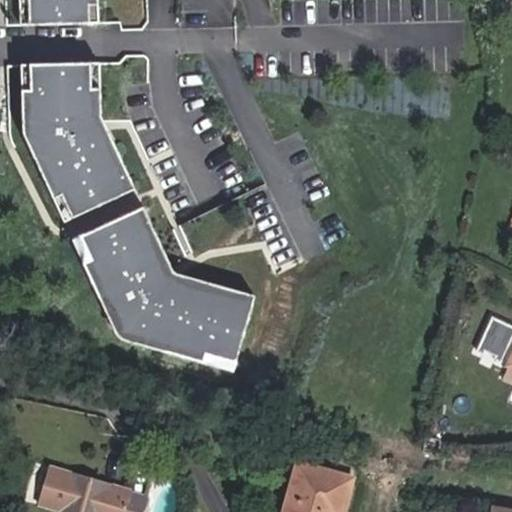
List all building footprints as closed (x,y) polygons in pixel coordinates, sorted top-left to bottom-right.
[(30,25),(29,0),(20,0),(21,25),(30,25)] [(29,0),(30,25),(89,23),(88,0),(29,0)] [(98,23),(96,0),(88,0),(89,23),(98,23)] [(100,91),(99,63),(90,64),(91,91),(100,91)] [(90,64),(30,66),(31,93),(25,93),(26,138),(67,222),(136,191),(100,118),(100,91),(91,91),(90,64)] [(30,66),(21,66),(22,93),(25,93),(31,93),(30,66)] [(254,296),(177,275),(143,208),(82,239),(95,264),(87,268),(124,341),(207,364),(210,355),(236,362),(254,296)] [(95,264),(82,239),(74,243),(87,268),(95,264)] [(511,327),(494,318),(478,353),(484,356),(486,353),(496,358),(495,361),(502,364),(509,349),(511,350),(511,360),(510,364),(511,365),(511,327)] [(236,362),(210,355),(207,364),(234,371),(236,362)] [(511,383),(511,365),(510,364),(503,379),(511,383)] [(442,429),(427,426),(422,451),(437,453),(439,453),(442,429)] [(330,473),(299,464),(284,511),(344,511),(358,460),(335,453),(330,473)] [(39,505),(62,511),(124,511),(130,492),(50,468),(39,505)] [(137,511),(143,495),(130,492),(124,511),(137,511)]
